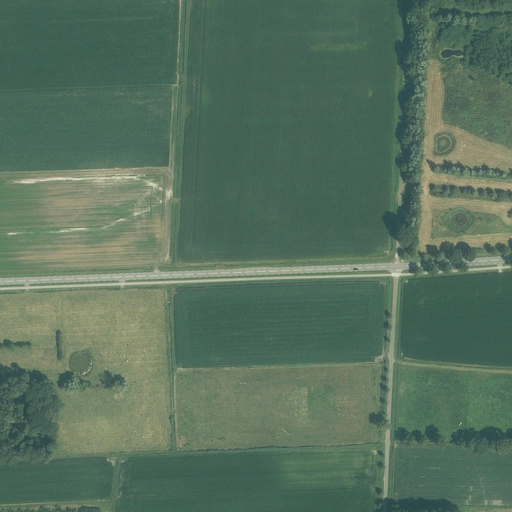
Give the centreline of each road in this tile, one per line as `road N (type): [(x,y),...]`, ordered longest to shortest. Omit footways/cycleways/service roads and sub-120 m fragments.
road 1 (tertiary): [(0,282),(396,266)]
road 2 (track): [(396,266),(410,0)]
road 3 (unclassified): [(384,511),(396,266)]
